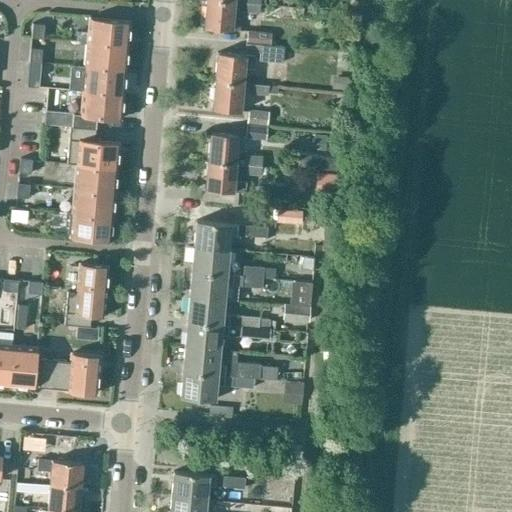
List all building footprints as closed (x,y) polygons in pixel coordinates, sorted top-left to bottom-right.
[(233,3),(205,0),(202,28),(230,31),(230,30),(240,31),(240,19),(231,18),(233,3)] [(260,4),(243,2),(242,12),(259,14),(260,4)] [(361,14),(347,13),(346,31),(359,32),(361,14)] [(86,42),(127,46),(129,22),(88,18),(86,42)] [(30,37),(42,38),(43,24),(32,23),(30,37)] [(247,30),(246,42),(269,44),(270,32),(247,30)] [(125,70),(127,46),(86,42),(84,66),(125,70)] [(245,43),(244,51),(259,53),(258,61),(281,63),(283,46),(245,43)] [(41,49),(29,48),(28,61),(40,62),(41,49)] [(217,54),(214,82),(242,84),(243,68),(255,69),(256,56),(244,55),(244,57),(217,54)] [(28,61),(26,86),(38,87),(40,62),(28,61)] [(122,95),(125,70),(84,66),(81,91),(122,95)] [(348,78),(336,77),(335,89),(347,90),(348,78)] [(242,84),(214,82),(212,109),(239,112),(242,84)] [(251,84),(250,93),(267,95),(268,93),(268,85),(251,84)] [(120,119),(122,95),(81,91),(79,114),(72,114),(71,126),(95,129),(96,117),(120,119)] [(248,109),(246,124),(267,126),(268,112),(248,109)] [(44,111),(43,124),(57,125),(58,112),(44,111)] [(265,140),(267,127),(246,125),(245,138),(265,140)] [(95,129),(71,126),(69,126),(66,163),(76,164),(116,167),(118,143),(94,141),(95,129)] [(207,162),(235,164),(237,137),(210,134),(207,162)] [(324,151),(326,136),(314,135),(312,150),(324,151)] [(329,148),(339,149),(340,139),(330,139),(329,148)] [(244,164),(261,166),(261,156),(245,154),(244,164)] [(296,168),(334,171),(335,158),(297,155),(296,168)] [(30,173),(31,160),(19,159),(18,172),(30,173)] [(235,164),(207,162),(205,190),(245,193),(246,182),(233,181),(235,164)] [(113,192),(116,167),(76,164),(73,188),(113,192)] [(261,166),(244,164),(243,174),(260,176),(261,166)] [(332,197),(334,175),(318,174),(316,196),(332,197)] [(28,198),(29,184),(17,183),(16,197),(28,198)] [(111,216),(113,192),(73,188),(71,212),(111,216)] [(25,222),(27,208),(15,207),(14,221),(25,222)] [(276,222),(301,224),(302,210),(277,208),(276,222)] [(109,240),(111,216),(71,212),(69,237),(109,240)] [(324,225),(322,246),(332,247),(335,215),(319,214),(318,224),(324,225)] [(194,248),(228,251),(229,236),(237,237),(265,240),(266,228),(238,226),(196,223),(194,248)] [(288,237),(287,252),(304,253),(305,238),(288,237)] [(228,251),(194,248),(191,273),(233,276),(234,266),(227,265),(228,251)] [(67,291),(64,324),(89,326),(90,314),(102,316),(107,266),(79,263),(76,292),(67,291)] [(262,269),(242,267),(242,277),(261,279),(261,278),(262,269)] [(261,278),(261,279),(272,280),(272,279),(273,270),(262,269),(261,278)] [(191,273),(189,298),(223,301),(236,302),(237,287),(241,287),(242,277),(233,276),(191,273)] [(242,277),(241,287),(260,289),(261,287),(261,279),(242,277)] [(17,279),(3,278),(2,290),(16,291),(17,279)] [(41,282),(28,280),(27,292),(40,293),(41,282)] [(189,298),(187,323),(228,326),(236,327),(269,330),(270,319),(258,318),(229,316),(222,315),(223,301),(189,298)] [(281,319),(308,321),(310,305),(283,303),(281,319)] [(187,323),(185,348),(227,352),(228,336),(235,337),(236,327),(228,326),(187,323)] [(269,330),(236,327),(235,337),(256,338),(269,339),(269,330)] [(0,384),(8,385),(11,345),(0,344),(0,384)] [(32,388),(36,347),(11,345),(8,385),(32,388)] [(185,348),(182,373),(253,379),(275,380),(276,367),(260,365),(260,364),(235,362),(236,352),(185,348)] [(67,390),(67,391),(95,393),(99,356),(70,353),(70,361),(40,359),(37,387),(67,390)] [(253,379),(182,373),(180,398),(214,401),(215,385),(223,386),(253,388),(253,379)] [(281,402),(301,404),(303,384),(284,381),(281,402)] [(200,404),(200,414),(222,414),(222,404),(200,404)] [(21,437),(19,453),(33,454),(35,438),(21,437)] [(37,460),(36,470),(51,471),(49,485),(79,487),(81,464),(37,460)] [(170,497),(205,501),(206,487),(213,487),(214,476),(173,472),(170,497)] [(244,478),(224,476),(223,487),(243,489),(244,478)] [(16,482),(15,490),(32,492),(33,483),(16,482)] [(49,485),(47,509),(77,511),(79,487),(49,485)] [(170,497),(169,511),(203,511),(205,501),(170,497)]
